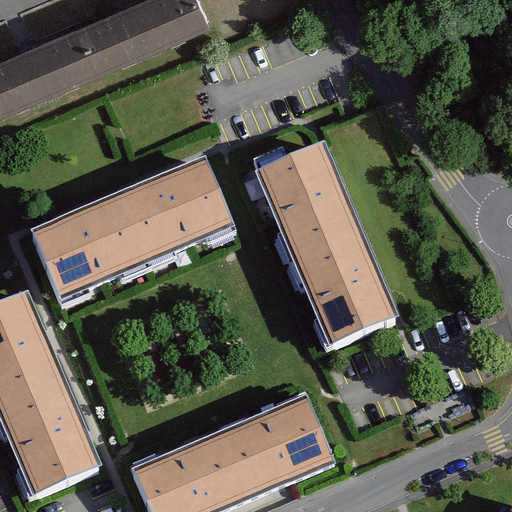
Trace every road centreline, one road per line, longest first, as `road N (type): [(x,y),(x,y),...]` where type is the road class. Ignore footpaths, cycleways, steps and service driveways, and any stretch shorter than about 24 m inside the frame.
road 1 (residential): [(324,0),(451,174),(491,213)]
road 2 (residential): [(330,511),(511,432)]
